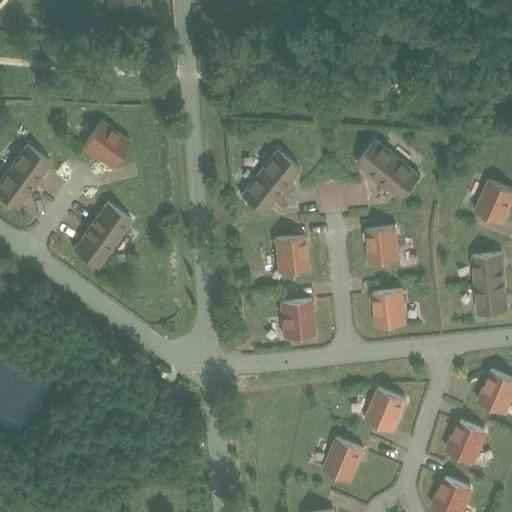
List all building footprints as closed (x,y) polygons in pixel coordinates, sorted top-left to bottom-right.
[(106,0),(107,10),(151,4),(150,0),(106,0)] [(100,115),(83,140),(111,159),(128,134),(100,115)] [(355,154),(377,171),(392,150),(370,134),(355,154)] [(25,140),(9,162),(31,178),(47,154),(25,140)] [(275,145),(256,165),(274,182),(298,163),(275,145)] [(377,171),(400,185),(416,167),(392,150),(377,171)] [(9,162),(0,176),(0,190),(16,200),(31,178),(9,162)] [(256,165),(238,184),(257,202),(274,182),(256,165)] [(473,202),(500,215),(511,192),(511,179),(490,169),(473,202)] [(105,198),(88,223),(109,235),(127,213),(105,198)] [(367,216),(368,255),(398,255),(397,215),(367,216)] [(88,223),(71,245),(96,259),(109,235),(88,223)] [(275,228),(275,265),(307,265),(306,228),(275,228)] [(477,274),(504,274),(504,244),(475,243),(477,274)] [(476,302),(504,304),(504,274),(477,274),(476,302)] [(366,289),(366,323),(395,323),(395,289),(366,289)] [(282,328),(313,327),(313,293),(282,293),(282,328)] [(511,367),(489,358),(474,393),(504,405),(511,384),(511,367)] [(364,412),(392,425),(406,393),(378,381),(364,412)] [(458,412),(448,443),(472,451),(483,420),(458,412)] [(335,436),(322,468),(356,481),(372,448),(335,436)] [(445,471),(435,500),(459,509),(470,480),(445,471)]
